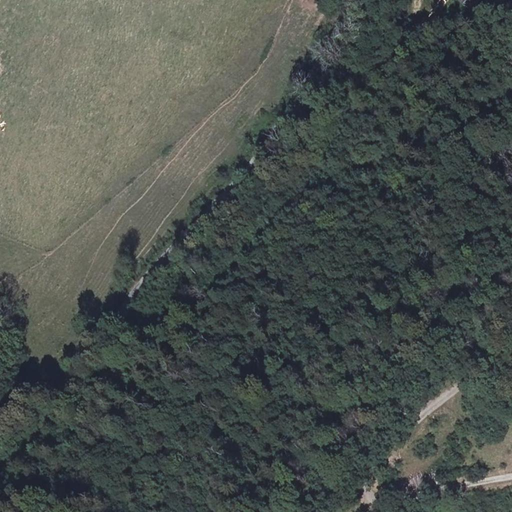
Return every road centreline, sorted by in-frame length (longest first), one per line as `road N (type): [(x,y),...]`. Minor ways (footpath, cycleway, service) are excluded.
road 1 (unclassified): [(0,478),(73,390),(141,285),(253,162),(353,0)]
road 2 (track): [(382,81),(350,125),(329,174),(379,171),(381,185),(322,277),(288,377)]
road 3 (track): [(511,477),(359,506),(354,497),(379,457),(446,393),(511,359)]
road 4 (track): [(329,174),(183,330)]
road 5 (track): [(267,136),(305,129),(360,100),(410,64),(416,45)]
